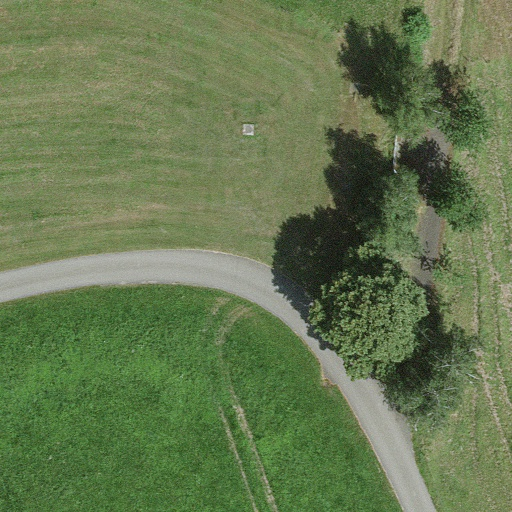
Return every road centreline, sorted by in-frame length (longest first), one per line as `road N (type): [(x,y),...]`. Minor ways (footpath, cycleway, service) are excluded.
road 1 (track): [(0,288),(173,264),(250,279),(308,321),(378,435)]
road 2 (track): [(378,435),(424,288),(456,0)]
